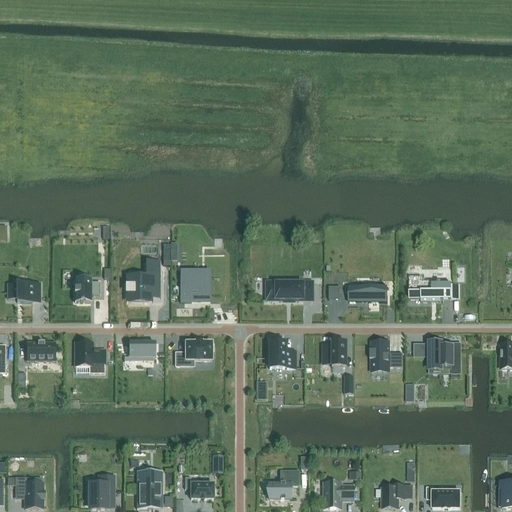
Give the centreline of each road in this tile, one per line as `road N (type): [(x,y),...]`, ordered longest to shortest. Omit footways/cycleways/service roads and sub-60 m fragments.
road 1 (residential): [(240,329),(511,329)]
road 2 (residential): [(0,329),(240,329)]
road 3 (residential): [(240,329),(239,511)]
